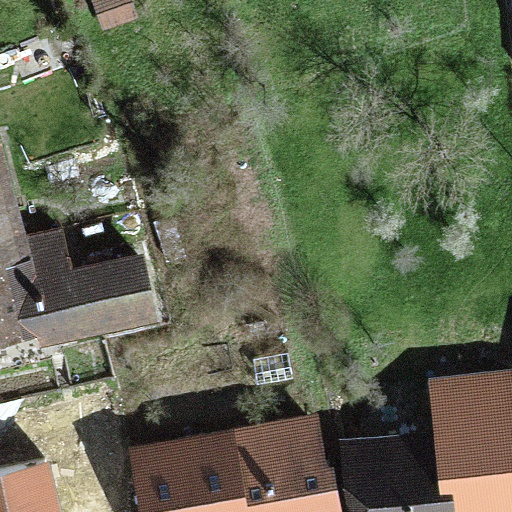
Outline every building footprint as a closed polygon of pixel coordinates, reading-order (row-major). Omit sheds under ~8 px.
[(0,169),(0,347),(30,343),(14,248),(0,169)] [(52,242),(14,248),(30,343),(140,324),(129,262),(58,274),(52,242)] [(511,511),(511,376),(433,383),(438,420),(452,511),(511,511)] [(452,511),(438,420),(334,439),(347,511),(452,511)] [(319,511),(306,426),(130,453),(138,511),(319,511)] [(0,511),(52,511),(43,468),(0,477),(0,511)]
